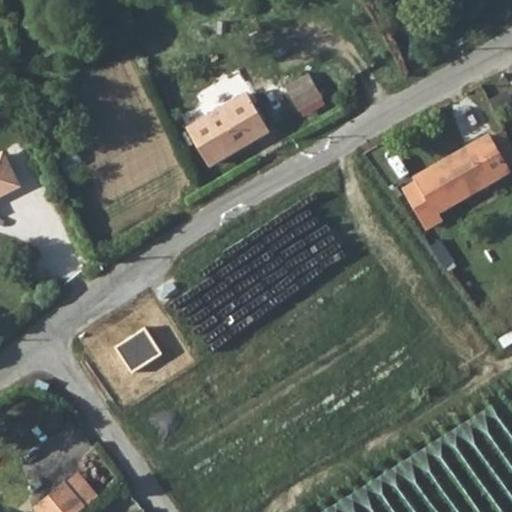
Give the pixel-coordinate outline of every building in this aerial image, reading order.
[(313,75),(289,89),(304,113),(327,99),(313,75)] [(212,165),(272,133),(251,97),(191,130),(212,165)] [(492,139),(511,170),(511,169),(511,148),(503,133),(492,139)] [(511,170),(492,139),(491,137),(418,179),(420,183),(406,191),(430,230),(443,222),(439,216),(511,173),(511,170)] [(0,157),(0,193),(19,184),(5,155),(0,157)] [(140,324),(109,342),(125,371),(157,353),(140,324)] [(66,479),(34,507),(38,511),(79,511),(88,504),(66,479)] [(2,502),(10,511),(34,511),(36,511),(16,490),(2,502)]
